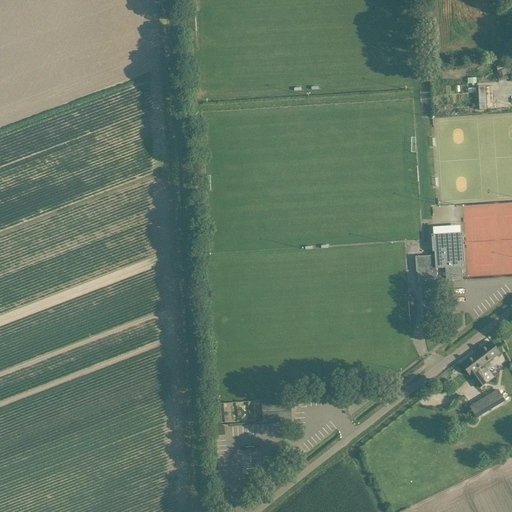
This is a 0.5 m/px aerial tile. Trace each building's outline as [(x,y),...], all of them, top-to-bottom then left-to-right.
[(497,73),(504,71),(503,65),(496,67),(497,73)] [(446,280),(462,279),(461,267),(462,266),(460,234),(433,236),(434,255),(435,255),(436,268),(445,268),(446,280)] [(434,255),(415,257),(416,272),(417,272),(418,283),(421,283),(424,325),(440,324),(436,268),(435,255),(434,255)] [(475,354),(487,370),(496,364),(492,359),(500,353),(497,350),(491,342),(475,354)] [(468,360),(480,376),(487,371),(487,370),(475,354),(468,360)] [(462,364),(468,372),(479,388),(486,384),(480,376),(468,360),(462,364)] [(498,390),(469,407),(476,419),(498,407),(497,406),(505,401),(498,390)] [(262,401),(263,422),(288,420),(292,420),(290,398),(262,401)] [(262,448),(241,448),(241,467),(261,467),(262,448)]
